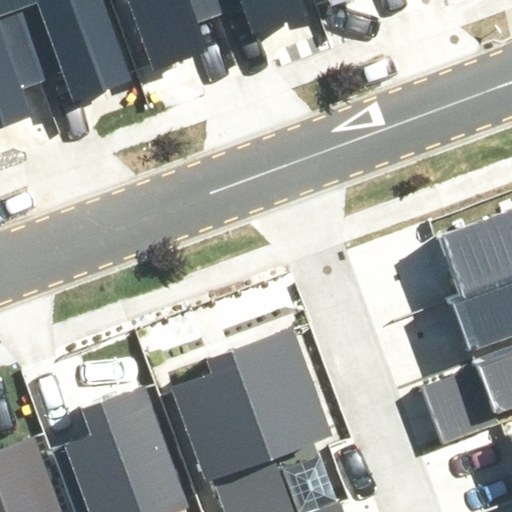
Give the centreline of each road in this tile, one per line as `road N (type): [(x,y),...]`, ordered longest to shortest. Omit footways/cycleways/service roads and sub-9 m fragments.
road 1 (residential): [(412,511),(284,166)]
road 2 (residential): [(284,166),(0,269)]
road 3 (residential): [(511,78),(284,166)]
